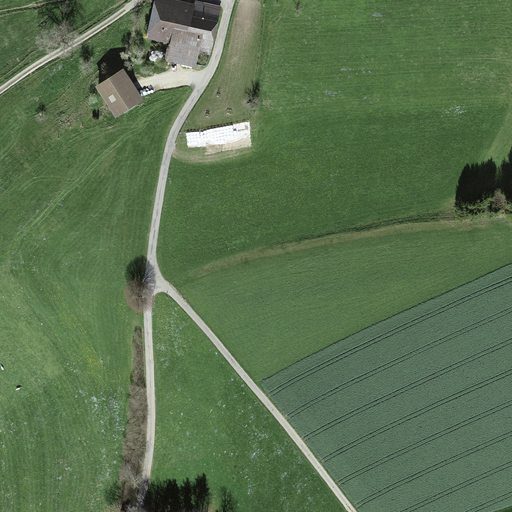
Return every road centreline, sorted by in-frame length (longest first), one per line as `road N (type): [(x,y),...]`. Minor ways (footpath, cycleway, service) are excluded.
road 1 (track): [(147,274),(203,329),(351,511)]
road 2 (unclassified): [(230,0),(216,61),(171,139),(147,274)]
road 3 (unclassified): [(136,511),(148,441),(147,274)]
